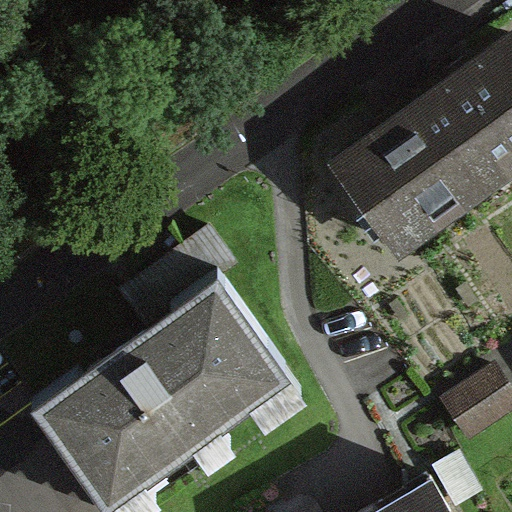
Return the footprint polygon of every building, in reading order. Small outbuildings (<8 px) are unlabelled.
[(501,185),(511,177),(511,37),(436,90),(501,185)] [(407,249),(501,185),(436,90),(341,154),(407,249)] [(136,277),(148,294),(210,251),(197,233),(136,277)] [(220,275),(35,400),(111,511),(113,511),(297,388),(220,275)] [(473,431),(511,403),(511,380),(497,360),(447,395),(473,431)] [(451,511),(438,489),(397,511),(451,511)]
